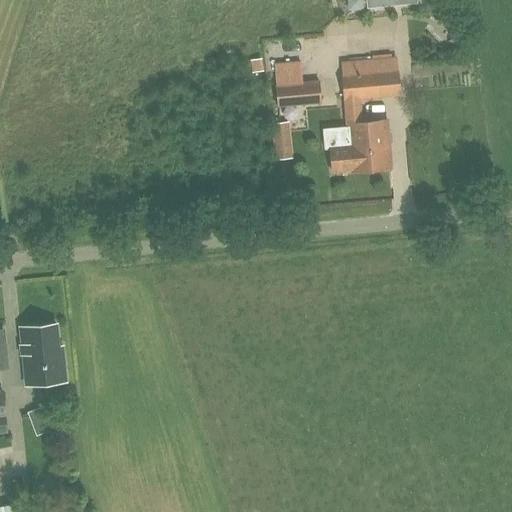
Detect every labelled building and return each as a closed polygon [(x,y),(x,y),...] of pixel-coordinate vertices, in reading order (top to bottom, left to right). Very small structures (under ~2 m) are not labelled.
[(397,70),(396,58),(342,63),(350,152),(333,154),(334,171),(351,169),(351,171),(391,167),(387,119),(361,122),(359,98),(399,94),(397,70)] [(319,81),(276,85),(278,105),(321,101),(319,81)] [(292,158),(288,122),(270,124),(274,160),(292,158)] [(20,327),(23,355),(26,385),(66,381),(62,346),(58,347),(56,324),(20,327)] [(43,406),(28,412),(37,436),(52,430),(43,406)]
